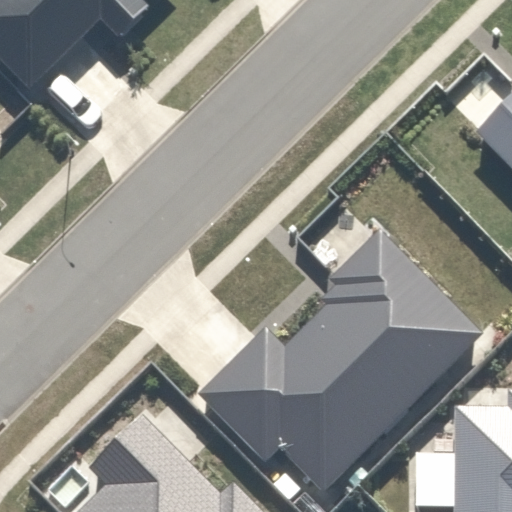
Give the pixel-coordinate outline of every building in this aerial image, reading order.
[(0,0),(0,51),(21,71),(89,0),(94,0),(120,25),(144,0),(0,0)] [(511,92),(468,137),(511,180),(511,92)] [(334,497),(493,331),(377,220),(324,275),(341,291),(285,349),(264,330),(194,402),(267,472),(287,452),(334,497)] [(291,511),(234,459),(209,464),(135,395),(69,464),(96,488),(73,511),(291,511)] [(508,417),(455,417),(453,511),(501,511),(501,509),(511,509),(511,402),(508,402),(508,417)]
